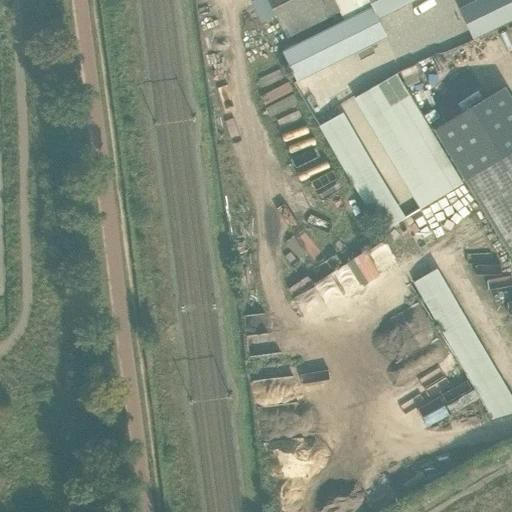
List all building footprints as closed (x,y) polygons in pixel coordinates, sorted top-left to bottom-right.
[(396,10),(391,0),(368,0),(372,8),(378,19),(396,10)] [(413,0),(391,0),(396,10),(414,1),(413,0)] [(497,0),(478,0),(476,1),(490,30),(508,21),(497,0)] [(511,0),(497,0),(508,21),(511,19),(511,0)] [(476,1),(458,10),(472,38),(490,30),(476,1)] [(387,37),(378,19),(372,8),(337,26),(351,55),(387,37)] [(351,55),(337,26),(283,52),(297,81),(351,55)] [(511,96),(445,137),(511,246),(511,96)] [(427,262),(348,110),(324,122),(403,274),(427,262)] [(461,359),(494,421),(511,411),(511,397),(465,308),(435,323),(416,286),(398,296),(438,372),(461,359)]
